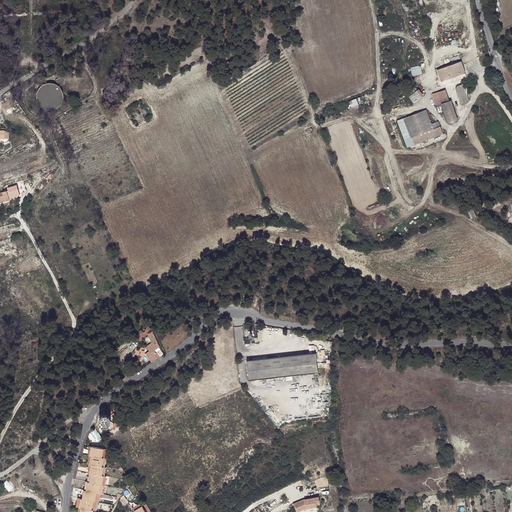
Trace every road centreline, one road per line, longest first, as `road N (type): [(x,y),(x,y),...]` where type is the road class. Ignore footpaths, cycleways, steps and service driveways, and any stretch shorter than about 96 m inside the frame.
road 1 (unclassified): [(511,344),(392,344),(218,313),(94,410),(70,468),(65,511)]
road 2 (track): [(0,438),(73,326),(15,219),(21,198)]
road 3 (unclassified): [(0,93),(107,31),(135,0)]
